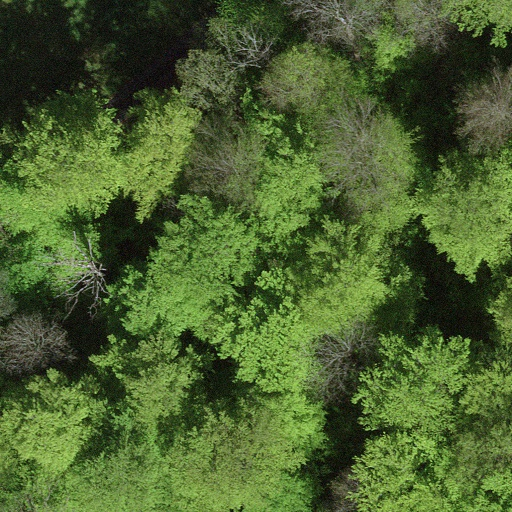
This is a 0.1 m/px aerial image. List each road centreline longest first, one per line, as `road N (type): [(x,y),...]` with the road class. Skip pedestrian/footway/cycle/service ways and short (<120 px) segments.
road 1 (track): [(492,0),(434,287),(338,511)]
road 2 (track): [(260,0),(0,209)]
